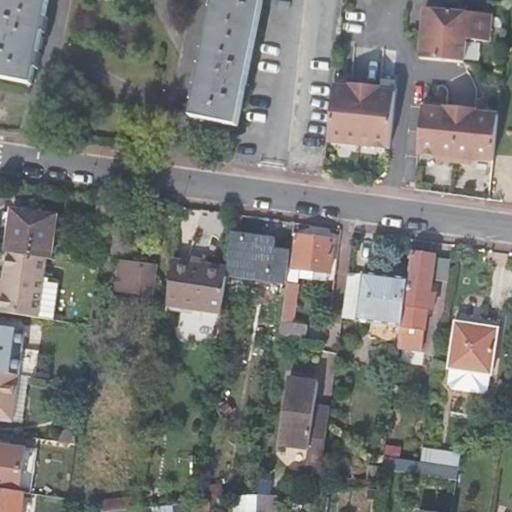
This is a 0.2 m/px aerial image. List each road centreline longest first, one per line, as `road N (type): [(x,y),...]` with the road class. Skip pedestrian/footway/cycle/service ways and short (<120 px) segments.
road 1 (residential): [(511,226),(0,158)]
road 2 (unknown): [(183,0),(168,181)]
road 3 (unknown): [(65,167),(77,0)]
